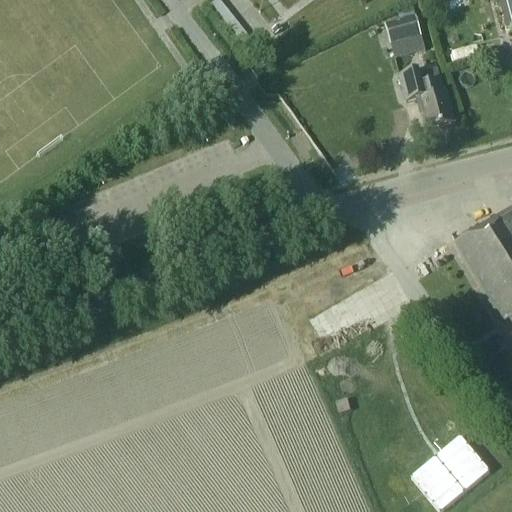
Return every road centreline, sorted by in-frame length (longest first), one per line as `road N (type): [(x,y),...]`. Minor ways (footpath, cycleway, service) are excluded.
road 1 (tertiary): [(0,335),(322,210)]
road 2 (unclassified): [(511,412),(350,203)]
road 3 (residential): [(322,210),(166,0)]
road 4 (tertiary): [(350,203),(511,158)]
